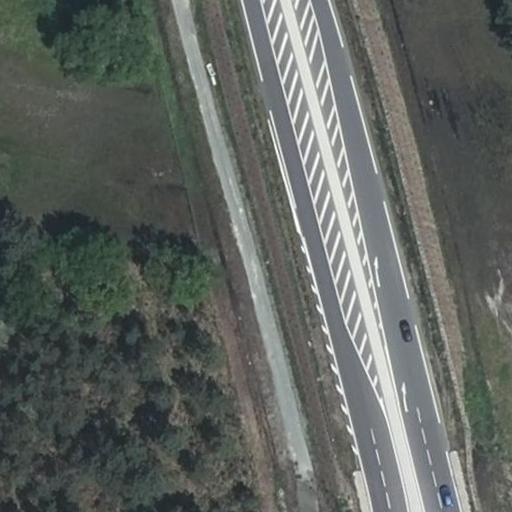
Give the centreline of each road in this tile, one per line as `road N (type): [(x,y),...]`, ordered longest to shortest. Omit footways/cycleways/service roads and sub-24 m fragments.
road 1 (primary): [(255,0),(394,511)]
road 2 (track): [(187,0),(299,421),(314,511)]
road 3 (primary): [(448,511),(321,0)]
